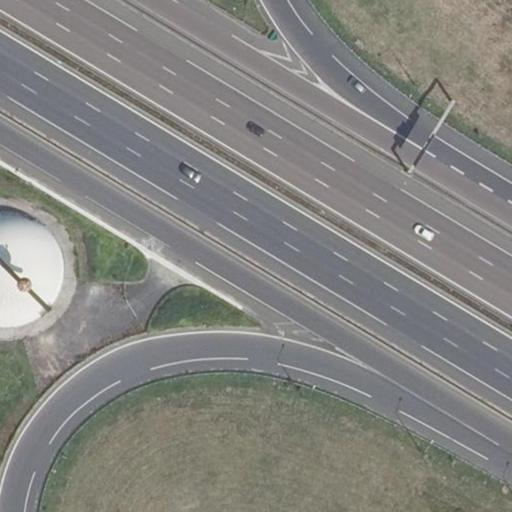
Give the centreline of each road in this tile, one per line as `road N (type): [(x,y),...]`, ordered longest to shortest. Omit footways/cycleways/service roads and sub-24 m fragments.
road 1 (motorway): [(0,60),(511,368)]
road 2 (motorway): [(9,511),(35,437),(79,389),(129,357),(208,343),(319,361),(439,419),(502,436)]
road 3 (motorway): [(0,133),(502,436)]
road 4 (motorway): [(511,283),(37,0)]
road 5 (motorway): [(420,155),(160,0)]
road 6 (motorway): [(420,155),(297,35),(274,0)]
